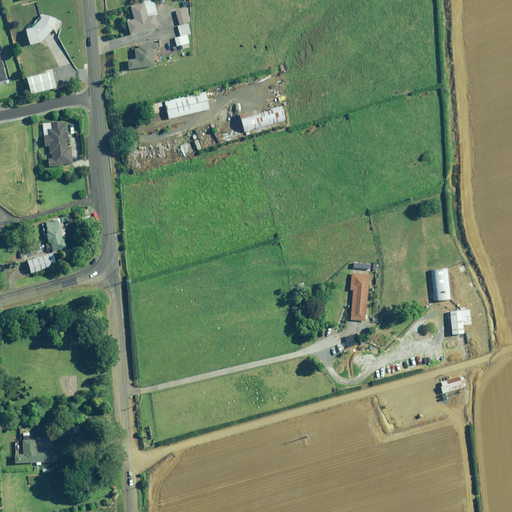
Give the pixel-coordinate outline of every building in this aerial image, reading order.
[(128,7),(132,19),(124,22),(128,35),(156,27),(152,15),(146,16),(142,2),(128,7)] [(174,11),(178,25),(189,21),(185,8),(174,11)] [(30,28),(22,30),(27,45),(38,42),(51,29),(54,20),(40,15),(38,20),(30,28)] [(173,38),(175,46),(187,43),(186,35),(190,34),(187,24),(176,27),(178,36),(173,38)] [(125,61),(126,68),(152,65),(151,60),(157,59),(156,49),(158,49),(157,42),(136,45),(137,48),(133,49),(134,60),(125,61)] [(38,57),(36,51),(21,54),(22,61),(38,57)] [(50,71),(24,78),(27,92),(28,95),(54,89),(50,71)] [(204,93),(162,103),(166,120),(208,110),(204,93)] [(256,109),(236,116),(242,133),(284,119),(279,107),(257,114),(256,109)] [(45,158),(45,166),(62,165),(61,163),(71,162),(69,146),(65,147),(65,139),(67,139),(65,122),(62,123),(62,120),(39,121),(41,147),(46,146),(46,155),(49,155),(49,157),(45,158)] [(87,208),(78,210),(81,220),(89,217),(87,208)] [(40,222),(49,253),(66,248),(64,239),(61,240),(59,235),(64,234),(61,223),(66,221),(64,215),(40,222)] [(25,260),(29,273),(55,266),(52,253),(25,260)] [(430,270),(433,301),(451,299),(447,268),(430,270)] [(352,291),(350,318),(363,320),(368,274),(349,272),(347,291),(352,291)] [(467,309),(449,311),(452,334),(464,333),(463,325),(469,324),(467,309)] [(355,334),(343,337),(348,353),(354,351),(352,346),(358,344),(355,334)] [(436,382),(439,394),(465,387),(462,375),(436,382)] [(13,453),(13,462),(57,461),(57,449),(37,450),(37,447),(34,448),(34,439),(27,440),(27,433),(22,433),(22,439),(20,439),(20,453),(13,453)]
